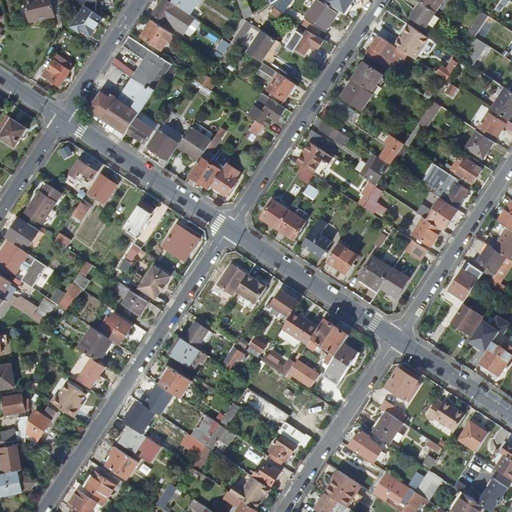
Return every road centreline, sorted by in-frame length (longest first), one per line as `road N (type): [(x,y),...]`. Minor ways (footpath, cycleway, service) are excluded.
road 1 (unclassified): [(42,511),(229,229)]
road 2 (unclassified): [(229,229),(380,0)]
road 3 (unclassified): [(395,339),(511,163)]
road 4 (unclassified): [(282,511),(395,339)]
road 5 (unclassified): [(229,229),(60,118)]
road 6 (unclassified): [(395,339),(229,229)]
road 7 (unclassified): [(60,118),(137,0)]
road 8 (unclassified): [(511,416),(395,339)]
